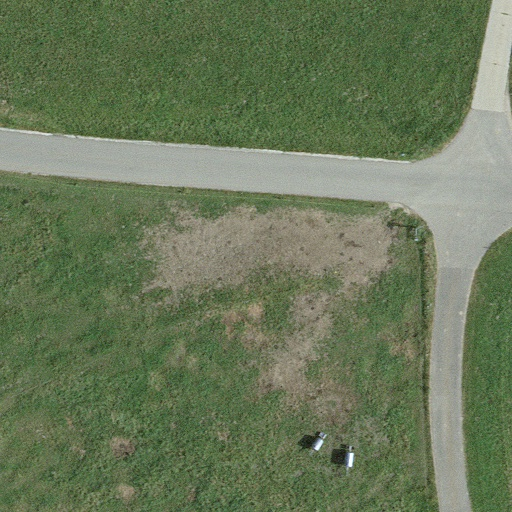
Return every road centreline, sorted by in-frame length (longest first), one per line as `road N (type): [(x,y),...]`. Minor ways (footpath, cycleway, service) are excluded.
road 1 (unclassified): [(0,151),(511,194)]
road 2 (track): [(457,511),(448,430),(454,327),(479,191)]
road 3 (track): [(511,30),(479,191)]
